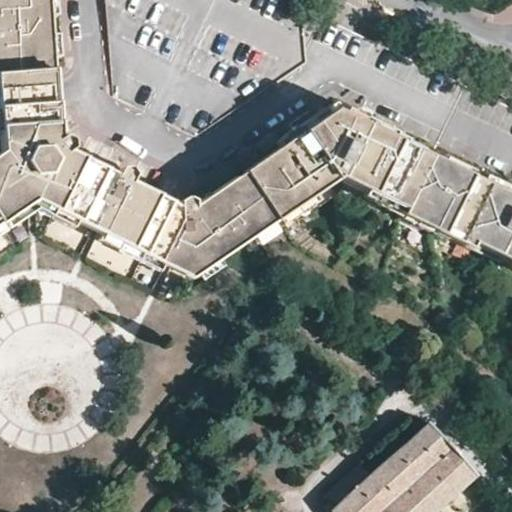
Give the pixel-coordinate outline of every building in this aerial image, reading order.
[(189,275),(235,246),(289,219),(346,181),(511,265),(511,183),(380,117),(344,100),(196,198),(182,191),(130,164),(79,139),(64,131),(60,87),(58,72),(53,0),(0,0),(0,220),(2,219),(31,200),(51,209),(71,218),(98,232),(120,242),(141,252),(160,261),(189,275)] [(105,0),(110,28),(114,36),(129,33),(134,23),(146,29),(148,47),(165,38),(169,62),(182,69),(194,63),(181,40),(197,37),(209,15),(220,34),(228,33),(276,59),(294,56),(287,12),(270,2),(265,3),(263,0),(105,0)] [(31,200),(2,219),(8,227),(30,210),(31,200)] [(51,209),(31,200),(30,210),(47,218),(51,209)] [(71,218),(51,209),(47,218),(67,228),(71,218)] [(120,242),(98,232),(94,241),(115,250),(120,242)] [(137,261),(141,252),(120,242),(115,250),(137,261)] [(156,270),(160,261),(141,252),(137,261),(156,270)] [(174,292),(166,288),(162,296),(171,299),(174,292)] [(431,511),(474,474),(426,424),(367,476),(358,466),(322,497),(333,508),(329,511),(431,511)]
